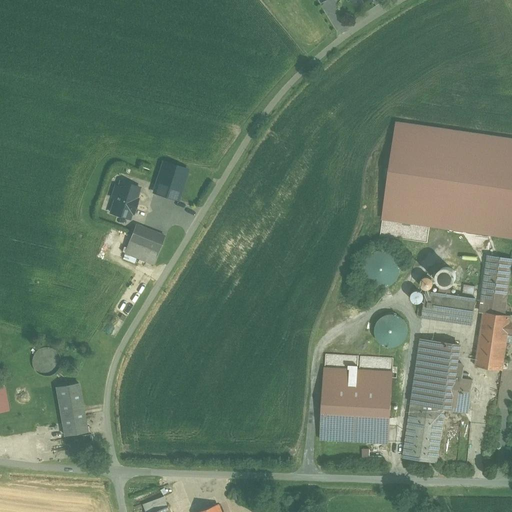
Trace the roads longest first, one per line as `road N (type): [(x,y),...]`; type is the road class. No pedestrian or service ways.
road 1 (unclassified): [(401,0),(341,37),(281,90),(123,335),(105,403),(117,473)]
road 2 (unclassified): [(117,473),(511,483)]
